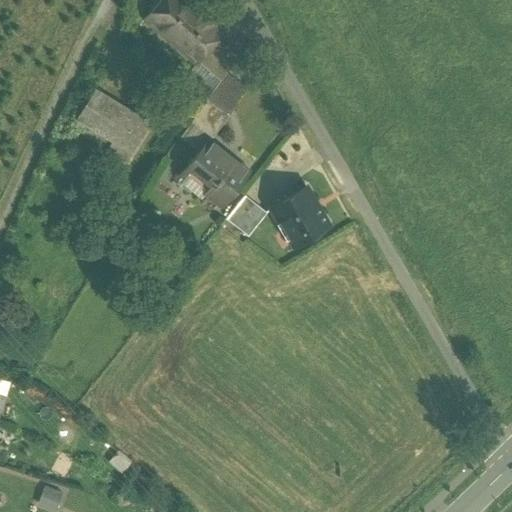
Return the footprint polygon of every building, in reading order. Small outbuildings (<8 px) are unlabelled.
[(223,31),(186,0),(160,0),(146,17),(197,61),(217,39),(223,31)] [(217,39),(197,61),(219,80),(220,80),(237,57),(217,39)] [(219,80),(197,61),(189,71),(212,90),(219,80)] [(149,124),(93,90),(77,117),(113,139),(107,149),(126,161),(149,124)] [(229,115),(207,99),(192,120),(213,136),(229,115)] [(248,172),(208,140),(182,173),(222,204),(248,172)] [(305,186),(271,207),(294,246),(329,225),(305,186)] [(245,195),(226,219),(248,236),(267,212),(245,195)] [(40,504),(61,511),(68,490),(47,483),(40,504)]
